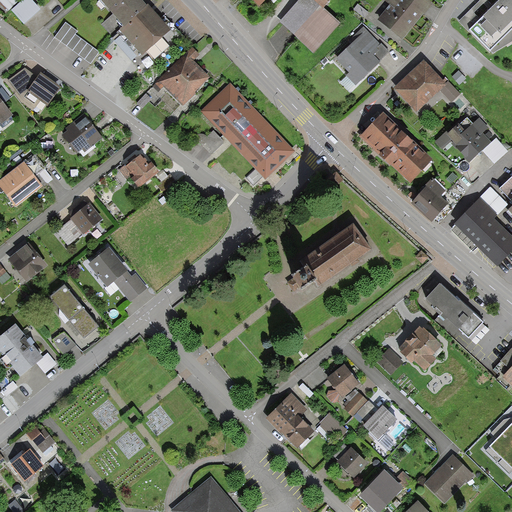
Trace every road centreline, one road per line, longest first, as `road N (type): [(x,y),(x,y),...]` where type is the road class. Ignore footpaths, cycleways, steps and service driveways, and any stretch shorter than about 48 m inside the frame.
road 1 (residential): [(449,251),(248,418)]
road 2 (primary): [(330,143),(197,0)]
road 3 (residential): [(144,132),(0,251)]
road 4 (residential): [(144,315),(0,434)]
road 5 (residential): [(330,143),(412,63),(439,23)]
road 6 (primary): [(449,251),(330,143)]
road 7 (residential): [(144,315),(248,418)]
road 8 (residential): [(255,220),(144,315)]
road 9 (residential): [(28,45),(144,132)]
road 10 (residential): [(144,132),(255,220)]
road 11 (residential): [(248,418),(341,511)]
